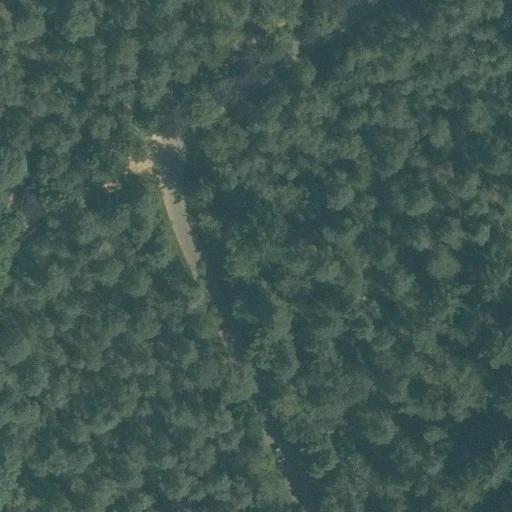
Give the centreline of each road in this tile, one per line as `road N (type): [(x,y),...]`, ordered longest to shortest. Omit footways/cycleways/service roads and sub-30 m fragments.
road 1 (unclassified): [(310,511),(172,181),(167,152),(179,125),(364,0)]
road 2 (track): [(0,250),(176,133)]
